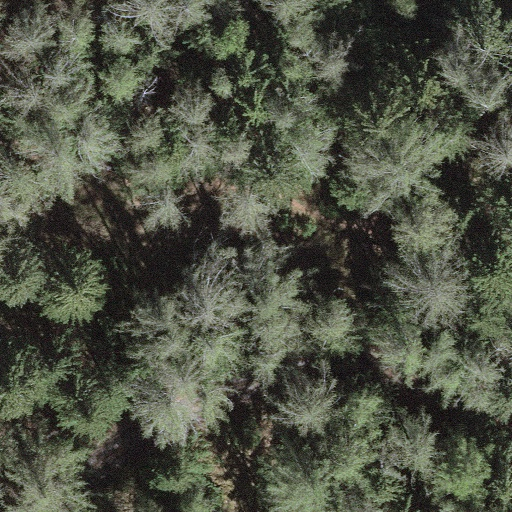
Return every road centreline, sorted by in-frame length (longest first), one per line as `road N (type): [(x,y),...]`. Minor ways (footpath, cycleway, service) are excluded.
road 1 (track): [(348,375),(307,361),(190,402),(29,511)]
road 2 (track): [(511,431),(348,375)]
